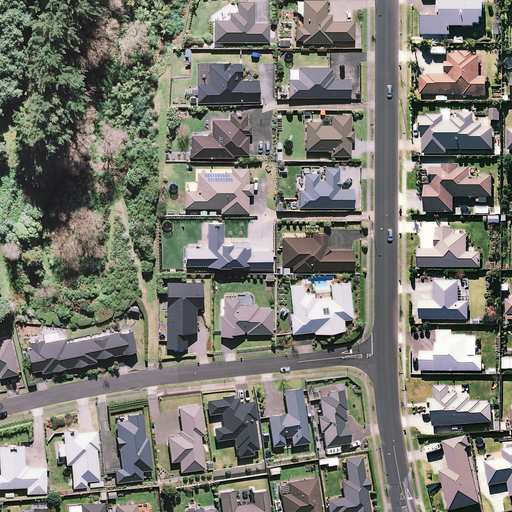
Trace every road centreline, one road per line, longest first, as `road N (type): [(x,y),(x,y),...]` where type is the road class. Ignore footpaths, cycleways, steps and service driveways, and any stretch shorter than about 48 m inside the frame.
road 1 (residential): [(384,353),(156,378),(0,407)]
road 2 (residential): [(387,0),(384,353)]
road 3 (residential): [(384,353),(403,511)]
